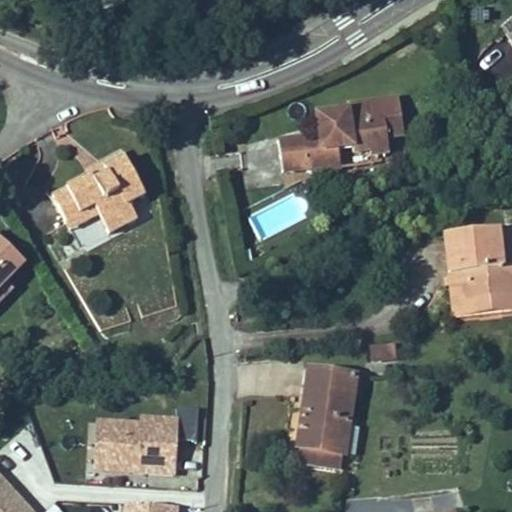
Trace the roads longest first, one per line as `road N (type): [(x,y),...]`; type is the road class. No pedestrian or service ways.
road 1 (residential): [(179,105),(232,369),(227,511)]
road 2 (tertiary): [(179,105),(222,101),(288,79),(422,0)]
road 3 (tertiary): [(380,0),(262,65),(176,84)]
road 4 (tertiary): [(59,82),(179,105)]
